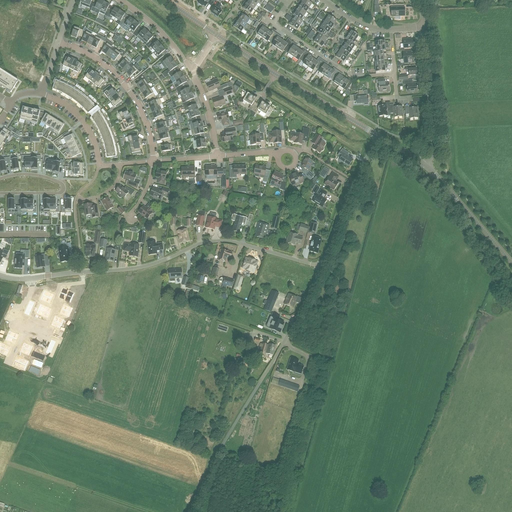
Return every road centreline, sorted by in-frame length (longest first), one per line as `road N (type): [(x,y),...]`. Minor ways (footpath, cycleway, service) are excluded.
road 1 (residential): [(0,276),(140,267),(216,240),(320,266)]
road 2 (unclassified): [(189,511),(302,305)]
road 3 (tertiary): [(377,135),(216,34)]
road 4 (residential): [(394,72),(355,75),(270,22),(286,0)]
road 5 (residential): [(152,162),(146,126),(122,82),(93,56),(58,42)]
road 6 (residential): [(320,266),(377,135)]
road 7 (residential): [(423,164),(435,147),(425,26)]
road 8 (tertiary): [(511,263),(423,164)]
road 9 (residential): [(0,178),(43,176),(63,188),(0,193)]
road 10 (residential): [(40,93),(82,120),(98,166),(120,165)]
